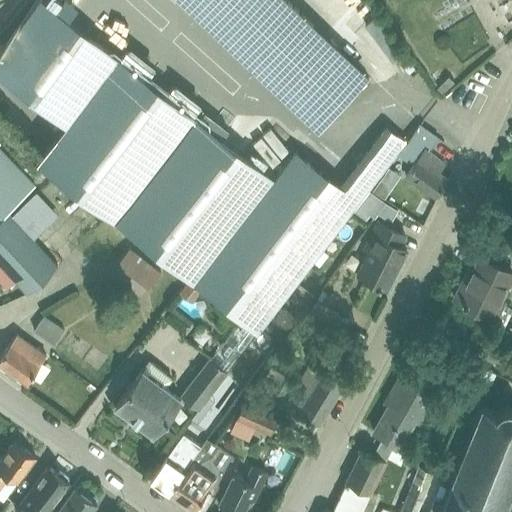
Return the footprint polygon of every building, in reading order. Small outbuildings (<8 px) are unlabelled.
[(0,68),(67,121),(117,58),(42,0),(39,0),(0,51),(0,68)] [(364,23),(393,63),(403,55),(376,15),(364,23)] [(293,152),(289,157),(272,179),(195,119),(117,58),(67,121),(38,159),(117,220),(241,318),(211,358),(210,356),(180,394),(199,408),(209,396),(228,371),(226,370),(257,330),(286,293),(296,280),(336,229),(354,206),(357,202),(367,189),(369,188),(406,141),(387,126),(340,185),(295,149),(294,151),(293,152)] [(448,75),(437,87),(442,92),(453,80),(448,75)] [(408,150),(413,153),(423,140),(429,145),(436,134),(421,123),(397,156),(401,159),(408,150)] [(35,185),(0,146),(0,218),(9,210),(35,185)] [(404,175),(419,185),(435,197),(447,180),(437,172),(444,163),(428,151),(424,148),(404,175)] [(381,178),(373,189),(383,196),(391,184),(381,178)] [(357,202),(354,206),(365,215),(370,210),(374,214),(379,208),(391,218),(397,210),(369,188),(367,189),(357,202)] [(21,224),(9,210),(0,218),(0,278),(8,287),(16,280),(27,292),(58,263),(48,252),(21,224)] [(357,271),(385,286),(406,248),(399,244),(404,233),(378,219),(364,246),(369,249),(357,271)] [(130,245),(117,261),(148,287),(162,271),(130,245)] [(319,265),(328,253),(322,249),(313,260),(319,265)] [(454,297),(472,306),(490,315),(511,272),(480,256),(467,280),(464,279),(454,297)] [(200,290),(187,280),(179,291),(192,301),(200,290)] [(296,280),(286,293),(296,301),(306,288),(296,280)] [(55,343),(65,329),(44,314),(34,329),(55,343)] [(47,353),(38,346),(17,331),(0,355),(0,362),(27,381),(38,365),(47,353)] [(115,404),(153,433),(180,398),(165,386),(171,377),(149,360),(143,369),(127,388),(115,404)] [(308,392),(297,409),(319,423),(345,381),(328,371),(323,368),(322,368),(312,362),(297,386),(308,392)] [(293,379),(271,365),(262,381),(284,394),(293,379)] [(336,511),(359,511),(370,491),(386,458),(385,458),(391,447),(396,450),(415,417),(420,420),(435,394),(400,374),(391,390),(394,392),(373,430),(383,435),(373,452),(362,446),(345,480),(346,481),(331,510),(336,511)] [(209,396),(201,406),(208,411),(215,401),(209,396)] [(270,433),(277,418),(244,403),(237,417),(270,433)] [(507,511),(511,506),(511,404),(511,405),(507,404),(503,405),(503,404),(500,406),(501,406),(498,408),(496,410),(481,404),(480,407),(475,421),(474,421),(473,424),(467,439),(467,438),(465,441),(466,442),(460,456),(458,459),(455,457),(450,470),(453,472),(452,475),(453,475),(448,487),(447,489),(446,489),(445,492),(446,492),(441,504),(440,503),(439,506),(440,507),(437,511),(507,511)] [(161,461),(150,478),(172,493),(195,461),(204,448),(200,445),(183,432),(180,437),(161,461)] [(0,458),(0,496),(3,499),(17,481),(36,456),(14,440),(0,458)] [(195,461),(172,493),(194,509),(206,492),(207,490),(212,493),(226,465),(231,455),(219,446),(212,455),(197,462),(195,461)] [(406,456),(396,450),(391,447),(385,458),(386,458),(401,465),(406,456)] [(233,472),(227,485),(218,503),(236,511),(241,511),(248,498),(253,500),(267,471),(252,464),(245,478),(233,472)] [(48,465),(19,503),(15,509),(18,511),(46,511),(51,507),(70,481),(66,479),(68,476),(59,469),(57,472),(48,465)] [(400,511),(417,511),(435,472),(420,466),(400,511)] [(437,511),(440,507),(439,506),(440,503),(441,504),(446,492),(445,492),(446,489),(447,489),(448,487),(439,483),(427,511),(437,511)] [(88,511),(96,501),(87,495),(88,490),(79,484),(76,486),(75,485),(54,511),(88,511)] [(370,511),(378,494),(370,491),(359,511),(370,511)]
